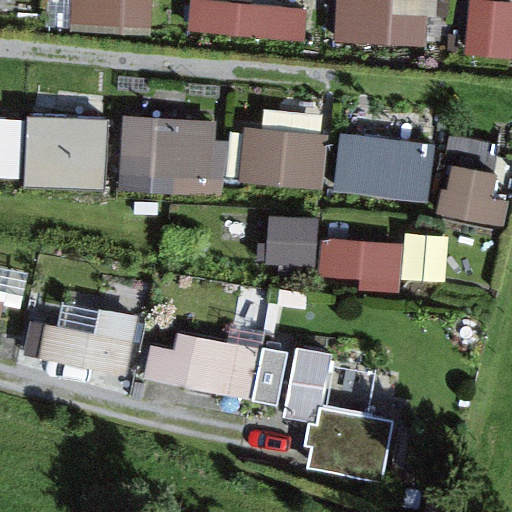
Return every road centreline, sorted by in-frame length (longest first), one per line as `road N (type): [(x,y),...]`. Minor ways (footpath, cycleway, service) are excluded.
road 1 (track): [(381,94),(0,49)]
road 2 (track): [(216,431),(0,380)]
